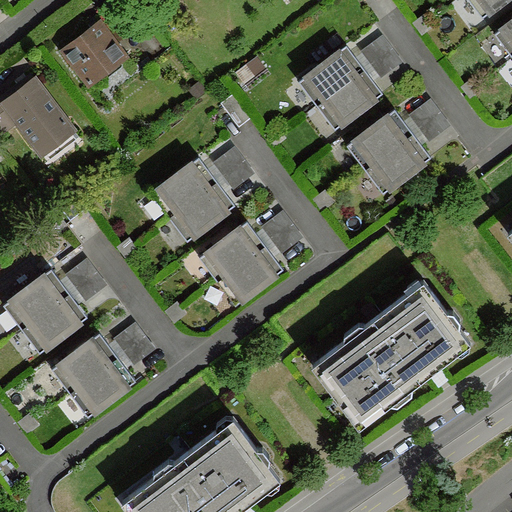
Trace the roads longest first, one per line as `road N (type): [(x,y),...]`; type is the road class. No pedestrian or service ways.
road 1 (tertiary): [(330,511),(511,387)]
road 2 (track): [(355,495),(281,392)]
